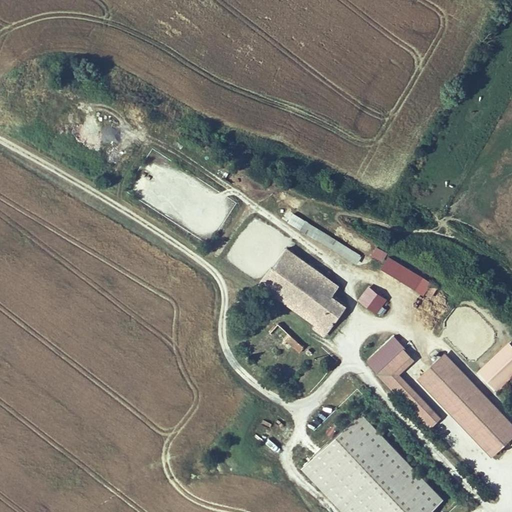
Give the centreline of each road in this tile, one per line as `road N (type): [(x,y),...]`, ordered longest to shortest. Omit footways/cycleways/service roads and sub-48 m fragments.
road 1 (track): [(0,139),(215,273),(225,352),(277,400),(307,406),(349,357)]
road 2 (unclassified): [(349,357),(494,511)]
